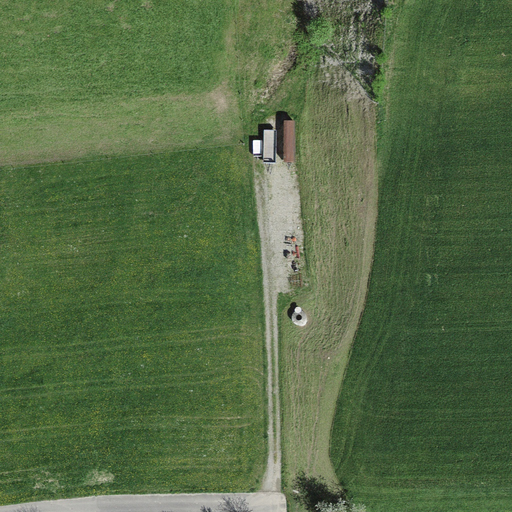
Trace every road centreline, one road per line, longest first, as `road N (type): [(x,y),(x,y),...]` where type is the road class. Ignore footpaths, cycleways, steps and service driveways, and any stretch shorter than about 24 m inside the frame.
road 1 (track): [(271,503),(272,367),(250,140)]
road 2 (track): [(60,511),(271,503)]
